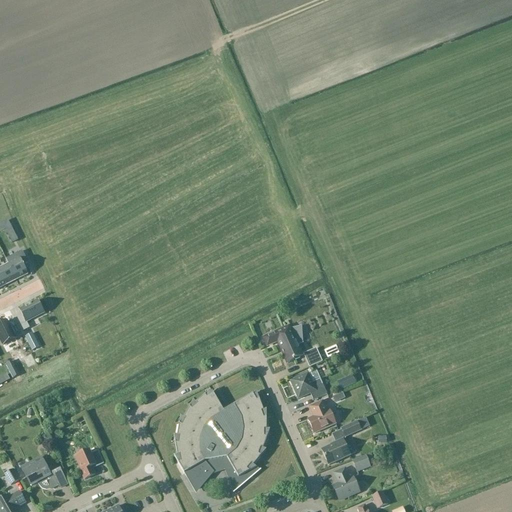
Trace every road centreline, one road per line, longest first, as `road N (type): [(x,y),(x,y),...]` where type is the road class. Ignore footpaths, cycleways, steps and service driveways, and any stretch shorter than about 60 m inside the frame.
road 1 (residential): [(154,467),(131,417),(256,352)]
road 2 (residential): [(314,502),(316,487),(256,352)]
